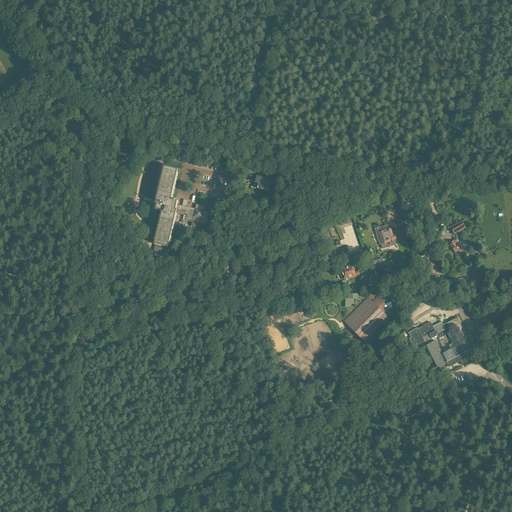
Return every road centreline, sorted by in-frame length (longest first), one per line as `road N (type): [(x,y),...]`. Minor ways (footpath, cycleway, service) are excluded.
road 1 (unknown): [(39,0),(63,57),(85,84),(161,82),(290,125),(359,97),(379,99),(404,114),(407,177),(511,158)]
road 2 (tertiary): [(395,196),(382,185),(91,113),(56,84),(6,0)]
road 3 (tertiary): [(127,511),(341,424),(496,374)]
road 4 (tertiary): [(395,196),(470,112),(493,0)]
road 5 (tertiary): [(496,374),(395,196)]
road 6 (track): [(287,0),(257,155)]
road 7 (track): [(384,186),(286,238),(282,259)]
